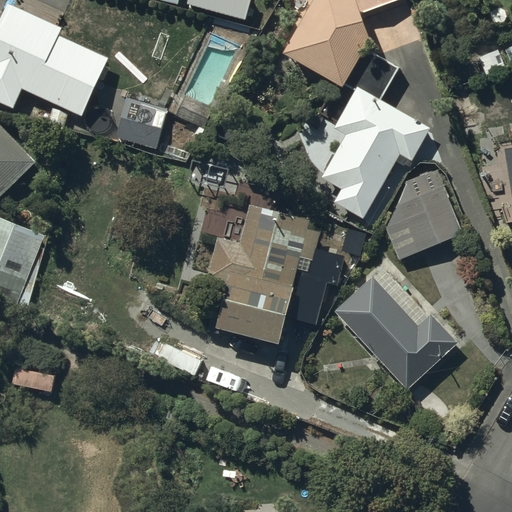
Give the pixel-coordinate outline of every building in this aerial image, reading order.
[(253,1),(249,0),(193,0),(193,5),(248,19),(253,1)] [(361,11),(356,0),(309,0),(283,46),(341,79),(369,32),(361,11)] [(356,0),(361,11),(391,0),(356,0)] [(59,32),(14,12),(0,44),(0,100),(15,107),(23,89),(84,117),(109,62),(56,38),(59,32)] [(246,45),(208,27),(173,101),(212,119),(246,45)] [(426,126),(359,87),(338,123),(350,130),(325,173),(344,184),(337,198),(362,212),(400,147),(411,153),(426,126)] [(171,110),(130,100),(120,138),(160,149),(171,110)] [(0,187),(30,158),(0,127),(0,187)] [(460,228),(437,170),(406,182),(386,221),(398,253),(460,228)] [(307,217),(251,202),(241,241),(217,235),(206,275),(228,281),(218,318),(277,333),(298,250),(311,253),(317,229),(304,226),(307,217)] [(51,236),(0,214),(0,294),(23,304),(51,236)] [(418,326),(371,277),(339,307),(407,381),(453,338),(431,314),(418,326)] [(130,319),(120,345),(161,360),(171,335),(130,319)] [(55,392),(58,375),(17,367),(14,384),(55,392)]
